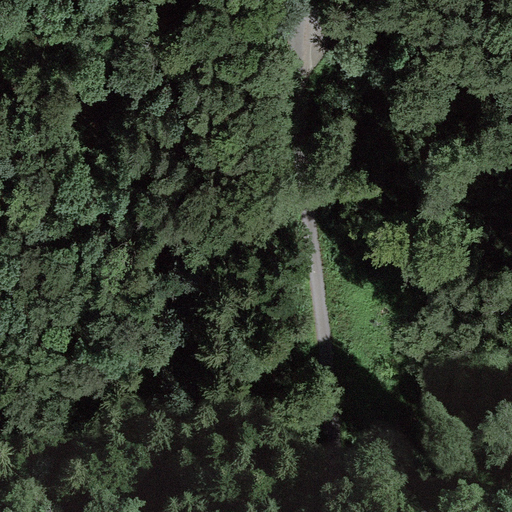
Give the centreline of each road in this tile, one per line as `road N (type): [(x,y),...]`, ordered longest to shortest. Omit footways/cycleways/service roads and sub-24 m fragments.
road 1 (track): [(333,511),(333,432),(301,104),(302,22)]
road 2 (track): [(511,98),(470,41),(439,17),(375,9),(302,22)]
